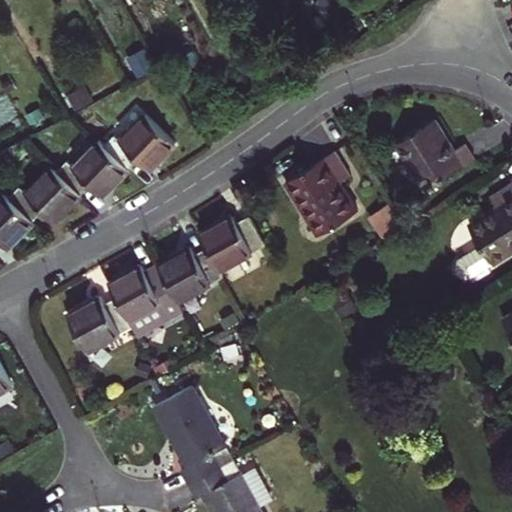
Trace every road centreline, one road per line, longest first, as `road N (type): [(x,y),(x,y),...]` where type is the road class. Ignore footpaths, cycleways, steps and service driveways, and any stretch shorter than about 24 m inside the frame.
road 1 (residential): [(0,294),(169,199),(346,82),(448,63),(511,89)]
road 2 (residential): [(0,298),(104,491),(164,497)]
